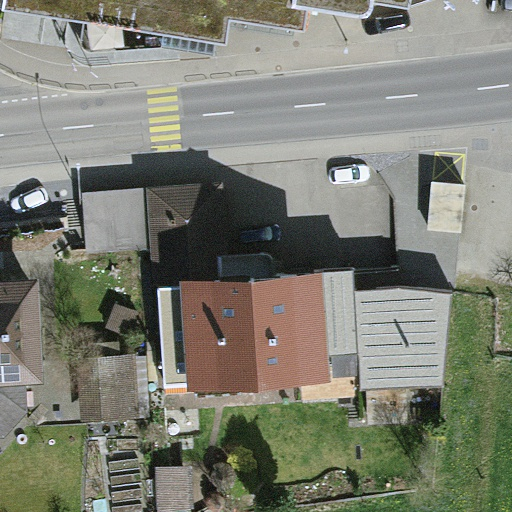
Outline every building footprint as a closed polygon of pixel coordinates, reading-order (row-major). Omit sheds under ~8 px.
[(133,0),(141,1),(139,16),(218,28),(222,4),(296,15),(297,0),(299,0),(363,11),(366,10),(368,8),(369,6),(371,4),(372,2),(372,0),(133,0)] [(401,267),(316,270),(275,274),(226,278),(218,185),(152,191),(117,194),(120,248),(156,245),(165,383),(195,381),(196,395),(243,392),(242,379),(324,373),(322,355),(359,353),(359,388),(444,384),(452,291),(402,286),(401,267)] [(85,196),(87,250),(120,248),(117,194),(85,196)] [(462,199),(426,196),(422,259),(456,260),(462,199)] [(0,429),(2,429),(14,420),(12,372),(36,371),(32,283),(2,285),(2,282),(0,281),(0,429)] [(98,361),(101,411),(132,410),(129,360),(98,361)] [(186,505),(183,467),(156,469),(159,506),(186,505)]
